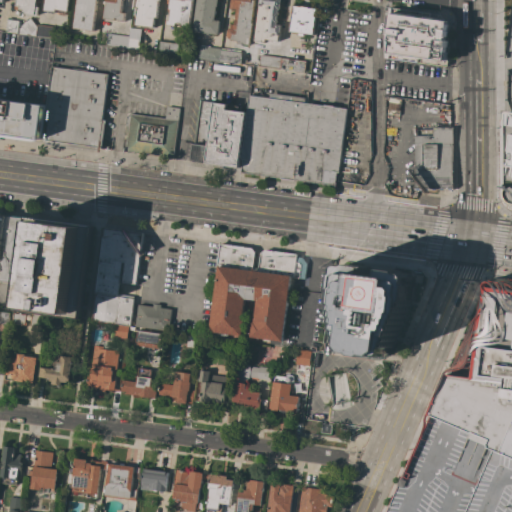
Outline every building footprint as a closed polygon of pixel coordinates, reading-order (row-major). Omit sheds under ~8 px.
[(37,15),(25,14),(25,12),(23,11),(23,9),(19,9),(16,9),(16,0),(36,0),(36,6),(38,6),(37,15)] [(45,0),(69,0),(68,11),(59,10),(58,12),(44,10),(45,0)] [(97,0),(93,31),(85,30),(85,31),(82,31),(82,29),(73,28),(76,0),(97,0)] [(104,18),(106,4),(105,3),(105,1),(106,1),(106,0),(123,0),(121,12),(125,13),(124,21),(104,18)] [(159,0),(157,18),(155,17),(154,28),(135,25),(136,15),(134,15),(136,0),(159,0)] [(193,0),(189,27),(181,26),(181,23),(176,23),(176,25),(167,24),(168,20),(169,20),(170,11),(169,11),(170,3),(168,3),(168,0),(193,0)] [(193,31),(197,0),(218,0),(218,6),(217,6),(215,19),(221,20),(218,35),(193,31)] [(232,0),(256,0),(252,23),(254,23),(250,45),(238,43),(239,41),(231,40),(232,39),(230,38),(228,37),(228,36),(228,32),(229,30),(230,29),(231,24),(236,24),(236,20),(234,19),(235,14),(237,14),(237,9),(231,9),(232,0)] [(280,0),(280,9),(279,9),(279,13),(278,23),(277,23),(277,24),(282,25),(280,36),(281,36),(280,40),(279,39),(279,41),(277,41),(277,42),(274,42),(274,40),(266,39),(266,42),(262,42),(262,43),(255,42),(260,0),(280,0)] [(293,4),(317,7),(314,31),(315,31),(315,33),(314,33),(314,34),(304,33),(304,35),(299,35),(299,32),(290,31),(293,4)] [(446,40),(448,41),(445,61),(390,53),(391,42),(390,42),(391,33),(388,33),(391,13),(449,21),(448,25),(446,40)] [(38,28),(37,35),(19,33),(20,28),(22,27),(21,25),(31,18),(38,28)] [(19,20),(18,32),(7,31),(8,19),(19,20)] [(60,27),(58,38),(37,35),(38,28),(39,25),(60,27)] [(106,45),(107,34),(129,36),(131,27),(131,28),(129,48),(106,45)] [(131,28),(142,29),(139,49),(129,48),(131,28)] [(159,52),(161,41),(180,44),(178,55),(159,52)] [(198,57),(199,45),(221,48),(221,49),(222,49),(220,60),(198,57)] [(222,49),(231,51),(232,49),(241,50),(241,52),(242,52),(240,63),(220,60),(222,49)] [(511,210),(505,205),(501,198),(500,190),(499,63),(500,61),(501,59),(502,57),(505,55),(507,54),(510,53),(511,53),(511,210)] [(281,69),(259,66),(261,55),(282,58),(281,69)] [(306,61),(305,72),(281,69),(282,58),(306,61)] [(48,105),(53,66),(73,69),(73,68),(89,70),(88,71),(109,74),(102,119),(106,120),(106,123),(105,123),(102,148),(99,148),(99,151),(46,143),(49,117),(46,117),(48,105)] [(243,159),(242,159),(251,95),(270,97),(270,93),(306,97),(306,102),(347,108),(339,172),(337,172),(335,185),(335,186),(293,181),(293,180),(283,178),(282,179),(241,174),(242,172),(241,172),(242,168),(243,159)] [(46,117),(45,117),(42,139),(38,138),(38,140),(0,134),(0,94),(1,94),(1,99),(48,105),(46,117)] [(207,163),(206,163),(207,161),(190,159),(192,144),(197,144),(194,143),(200,98),(213,100),(213,102),(216,102),(207,163)] [(228,104),(227,109),(247,112),(239,167),(207,163),(216,102),(228,104)] [(125,150),(128,125),(126,125),(127,115),(130,116),(130,113),(166,118),(167,106),(180,108),(173,157),(125,150)] [(432,136),(432,127),(449,127),(452,127),(452,189),(417,189),(413,189),(413,136),(432,136)] [(0,280),(0,212),(2,213),(1,214),(26,217),(18,283),(0,280)] [(26,217),(92,226),(80,319),(14,310),(18,283),(26,217)] [(114,324),(114,323),(92,320),(105,227),(143,233),(136,284),(123,282),(125,269),(122,268),(118,294),(135,296),(130,325),(129,325),(129,326),(114,324)] [(295,276),(292,276),(283,341),(271,340),(271,341),(265,341),(265,339),(251,337),(253,322),(255,322),(258,300),(246,299),(243,320),(245,321),(243,336),(229,334),(229,336),(223,335),(223,333),(210,331),(221,244),(252,248),(255,252),(253,267),(259,268),(262,253),(260,251),(264,248),(297,252),(296,256),(298,257),(303,257),(307,263),(305,279),(295,276)] [(374,267),(403,270),(404,273),(410,273),(413,277),(413,283),(414,285),(412,300),(410,301),(409,306),(408,307),(407,312),(405,313),(404,318),(403,319),(402,324),(400,325),(399,330),(398,331),(397,335),(395,337),(395,341),(393,342),(392,347),(390,348),(389,353),(386,356),(382,354),(381,355),(373,354),(371,356),(362,355),(361,353),(353,352),(352,350),(349,350),(346,347),(346,342),(345,340),(346,336),(344,335),(344,331),(344,329),(343,328),(344,323),(342,322),(343,317),(342,315),(342,310),(341,308),(341,305),(340,303),(340,297),(339,296),(339,292),(338,290),(340,275),(342,273),(343,268),(346,265),(352,265),(354,264),(374,267)] [(511,456),(433,416),(428,414),(445,375),(472,378),(482,307),(480,306),(483,290),(486,290),(487,280),(511,283),(511,456)] [(139,304),(153,307),(154,303),(161,305),(161,308),(172,309),(169,331),(135,326),(139,304)] [(0,323),(0,311),(10,312),(8,325),(0,323)] [(25,322),(26,323),(26,325),(14,324),(15,313),(26,314),(25,322)] [(44,316),(42,327),(30,326),(32,315),(44,316)] [(59,330),(51,329),(52,318),(60,319),(59,330)] [(127,338),(116,337),(115,339),(110,338),(111,333),(112,333),(114,324),(129,326),(127,338)] [(208,336),(198,335),(199,326),(201,327),(201,326),(204,326),(204,325),(209,326),(208,336)] [(162,333),(160,349),(139,346),(139,345),(137,344),(137,342),(138,330),(162,333)] [(200,336),(198,349),(186,347),(188,335),(200,336)] [(214,338),(223,340),(223,339),(236,341),(234,354),(222,352),(223,348),(213,347),(214,338)] [(114,390),(106,389),(105,392),(99,391),(99,392),(90,391),(91,386),(86,385),(87,382),(81,381),(82,374),(86,374),(91,375),(95,345),(103,346),(103,343),(108,343),(108,344),(118,346),(118,351),(119,351),(114,388),(114,390)] [(298,349),(312,351),(309,366),(296,364),(298,349)] [(8,356),(17,357),(17,358),(22,358),(22,355),(37,357),(34,377),(35,377),(35,380),(34,379),(33,383),(15,381),(15,379),(14,379),(13,379),(12,377),(12,375),(12,374),(6,374),(8,356)] [(41,367),(54,369),(55,361),(60,362),(61,355),(73,356),(69,381),(67,380),(67,382),(61,382),(60,385),(51,384),(52,381),(49,381),(50,378),(39,377),(41,367)] [(272,368),(270,379),(250,377),(250,378),(239,377),(240,363),(251,365),(251,366),(260,367),(260,366),(272,368)] [(137,382),(139,368),(152,370),(151,377),(152,378),(151,386),(157,387),(156,399),(140,396),(140,395),(127,394),(127,391),(122,391),(124,380),(137,382)] [(228,376),(227,388),(226,388),(224,404),(215,402),(215,404),(200,402),(202,382),(199,381),(200,370),(210,371),(210,374),(228,376)] [(193,403),(187,402),(187,403),(184,403),(184,404),(180,404),(180,403),(177,402),(177,400),(172,400),(173,397),(159,394),(161,383),(174,385),(176,371),(191,374),(190,382),(191,382),(190,390),(195,390),(193,403)] [(291,395),(300,396),(297,413),(287,411),(287,413),(279,412),(279,411),(272,410),(272,408),(270,408),(273,381),(276,382),(277,375),(292,377),(291,384),(292,384),(291,395)] [(235,382),(246,384),(246,388),(250,389),(250,391),(261,393),(260,394),(262,395),(261,399),(268,400),(267,410),(260,409),(260,410),(245,408),(245,407),(237,406),(237,402),(233,401),(235,382)] [(511,456),(511,511),(388,511),(415,450),(418,451),(433,416),(511,456)] [(14,454),(21,454),(20,462),(22,462),(20,479),(1,477),(2,468),(1,467),(1,462),(3,461),(5,446),(15,447),(14,454)] [(30,466),(34,467),(36,450),(53,452),(51,468),(58,469),(55,489),(48,488),(43,488),(43,487),(42,487),(42,489),(41,489),(40,490),(31,489),(31,485),(32,485),(33,475),(29,474),(28,474),(29,466),(30,466)] [(72,488),(75,458),(87,460),(101,462),(101,460),(107,461),(107,463),(108,463),(107,475),(105,474),(106,469),(101,468),(98,494),(97,494),(97,498),(87,497),(87,494),(72,491),(72,488)] [(108,463),(120,464),(120,463),(124,464),(124,466),(140,468),(139,478),(133,478),(132,488),(137,489),(136,500),(105,496),(105,495),(106,492),(104,492),(105,489),(106,489),(108,475),(107,475),(108,463)] [(166,487),(167,487),(166,492),(156,490),(156,491),(153,491),(153,490),(152,490),(151,491),(140,489),(141,484),(142,485),(144,469),(169,471),(166,487)] [(200,488),(199,501),(196,501),(195,509),(193,509),(193,511),(188,510),(188,509),(182,508),(183,501),(181,501),(181,499),(180,499),(180,500),(178,500),(178,498),(176,498),(176,500),(174,500),(174,498),(173,498),(177,469),(193,472),(193,471),(201,472),(201,473),(203,473),(201,488),(200,488)] [(239,481),(236,505),(229,504),(229,506),(226,506),(227,504),(216,502),(217,495),(208,494),(211,474),(227,476),(227,479),(239,481)] [(261,505),(254,504),(253,511),(250,510),(250,511),(237,511),(239,492),(244,492),(245,490),(248,490),(248,489),(247,489),(248,479),(257,480),(257,479),(260,480),(260,481),(264,481),(261,505)] [(291,511),(268,511),(272,481),(282,483),(282,485),(284,485),(284,484),(295,485),(291,511)] [(298,511),(302,487),(321,489),(321,493),(333,495),(332,507),(327,506),(326,511),(298,511)] [(23,498),(21,511),(22,511),(21,511),(9,511),(11,497),(23,498)]
